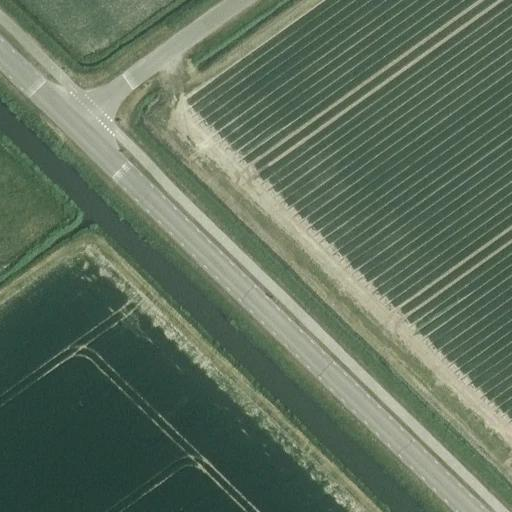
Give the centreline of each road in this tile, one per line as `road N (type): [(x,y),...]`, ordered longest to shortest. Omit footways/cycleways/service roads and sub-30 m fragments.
road 1 (secondary): [(71,123),(470,511)]
road 2 (unclassified): [(71,123),(244,0)]
